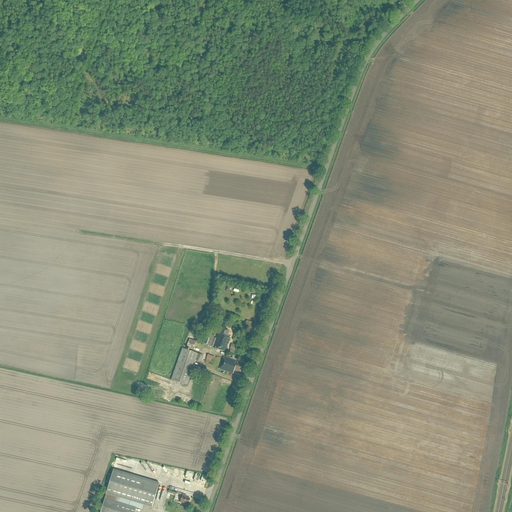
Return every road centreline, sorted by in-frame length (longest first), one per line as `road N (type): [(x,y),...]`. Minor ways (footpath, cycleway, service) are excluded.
road 1 (unclassified): [(206,511),(359,74),(417,0)]
road 2 (track): [(326,168),(0,116)]
